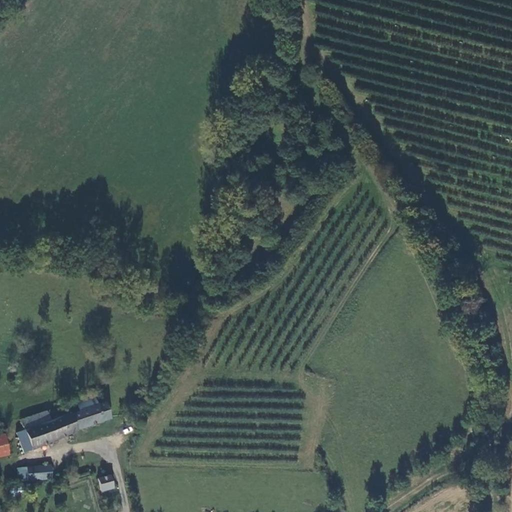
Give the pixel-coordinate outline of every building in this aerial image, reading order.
[(73,429),(105,416),(99,399),(90,402),(87,394),(71,401),(74,408),(66,411),(73,429)] [(67,439),(76,436),(73,429),(66,411),(66,409),(46,416),(42,407),(16,417),(19,427),(11,430),(18,450),(21,448),(64,432),(67,439)] [(24,463),(25,474),(47,473),(47,462),(24,463)] [(97,487),(109,484),(106,470),(94,474),(97,487)] [(22,479),(7,480),(7,490),(22,490),(22,479)]
